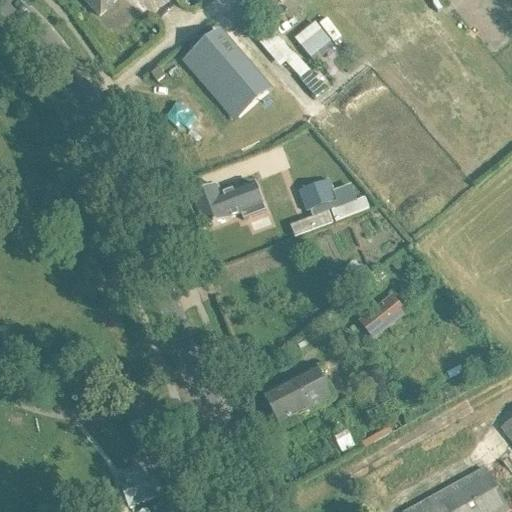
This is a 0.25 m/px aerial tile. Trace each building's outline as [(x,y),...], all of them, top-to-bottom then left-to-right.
[(84,0),(99,15),(114,0),(84,0)] [(295,39),(314,64),(335,47),(315,23),(295,39)] [(268,83),(220,27),(190,53),(237,110),(268,83)] [(325,90),(309,72),(300,80),(317,98),(325,90)] [(289,167),(306,213),(338,201),(321,155),(289,167)] [(207,191),(188,198),(201,232),(220,225),(231,220),(231,219),(243,214),(245,220),(268,211),(266,205),(257,183),(222,196),(219,186),(207,191)] [(358,322),(373,341),(408,313),(392,294),(358,322)] [(263,396),(279,427),(297,418),(334,399),(317,367),(281,387),(263,396)] [(367,448),(390,489),(466,445),(443,405),(384,438),(367,448)] [(511,418),(500,428),(511,444),(511,418)] [(408,511),(505,511),(508,510),(485,469),(408,511)] [(123,489),(131,508),(162,496),(154,477),(148,479),(145,473),(128,480),(130,486),(123,489)] [(155,502),(158,511),(184,511),(178,494),(155,502)]
